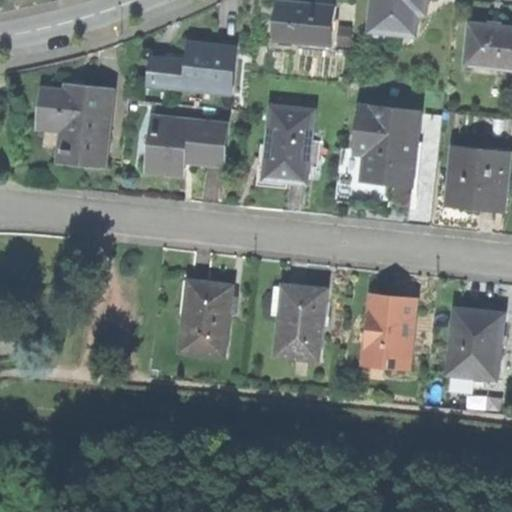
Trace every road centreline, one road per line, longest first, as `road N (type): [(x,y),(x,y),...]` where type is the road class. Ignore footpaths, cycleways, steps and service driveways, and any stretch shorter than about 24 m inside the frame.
road 1 (residential): [(0,207),(511,259)]
road 2 (residential): [(141,0),(0,37)]
